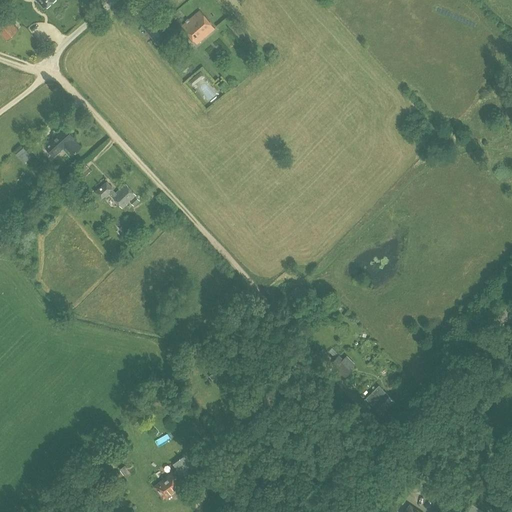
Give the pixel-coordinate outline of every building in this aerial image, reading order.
[(181,26),(197,45),(215,29),(199,11),(181,26)] [(0,23),(0,32),(7,40),(18,30),(7,18),(0,23)] [(141,26),(153,40),(163,32),(151,18),(141,26)] [(214,104),(220,99),(215,92),(209,96),(214,104)] [(63,148),(70,157),(81,147),(73,139),(74,138),(64,127),(44,145),(54,156),(63,148)] [(23,147),(35,161),(44,153),(32,139),(23,147)] [(75,171),(83,179),(92,171),(84,163),(75,171)] [(133,206),(139,201),(135,196),(136,196),(126,184),(116,193),(112,190),(113,189),(107,182),(95,192),(101,199),(109,193),(122,208),(129,201),(133,206)] [(29,203),(32,206),(43,198),(40,195),(29,203)] [(119,229),(125,235),(137,224),(132,218),(119,229)] [(293,296),(300,302),(310,293),(303,287),(293,296)] [(329,365),(330,364),(334,360),(327,353),(322,357),(329,365)] [(340,372),(345,378),(353,370),(339,355),(334,360),(330,364),(338,373),(340,372)] [(209,376),(213,381),(226,369),(222,364),(209,376)] [(167,378),(171,383),(179,374),(174,370),(167,378)] [(366,399),(382,414),(394,401),(379,386),(366,399)] [(476,462),(480,453),(475,450),(471,459),(476,462)] [(187,479),(198,472),(186,455),(173,464),(177,470),(154,486),(163,498),(170,493),(172,493),(174,491),(175,490),(182,485),(180,481),(186,477),(187,479)] [(127,465),(120,469),(126,478),(133,473),(127,465)] [(465,511),(484,511),(485,511),(472,502),(465,511)]
